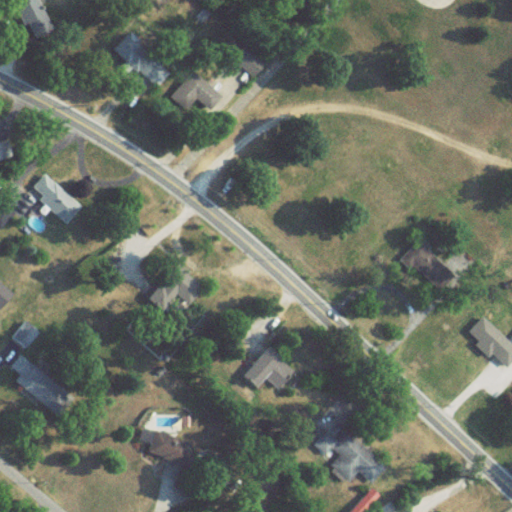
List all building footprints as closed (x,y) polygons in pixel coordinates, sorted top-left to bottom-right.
[(259,71),(240,56),(208,95),(187,77),(165,103),(182,117),(191,106),(214,124),(259,71)] [(152,95),(166,80),(147,61),(133,75),(152,95)] [(40,197),(28,187),(39,175),(75,206),(58,226),(33,204),(40,197)] [(0,223),(0,200),(11,214),(0,223)] [(199,288),(184,305),(169,292),(158,304),(147,294),(172,265),(199,288)] [(19,321),(33,333),(21,348),(7,336),(19,321)] [(503,374),(511,365),(511,353),(481,323),(463,341),(484,362),(488,359),(503,374)] [(260,378),(253,386),(239,374),(262,348),(290,372),(274,390),(260,378)] [(65,395),(50,413),(11,382),(16,376),(5,367),(15,354),(65,395)] [(334,456),(327,449),(322,455),(306,442),(319,428),(334,442),(343,432),(381,466),(365,484),(352,472),(343,482),(325,466),(334,456)] [(147,431),(184,443),(177,465),(140,453),(147,431)] [(375,497),(360,511),(344,511),(367,489),(375,497)]
